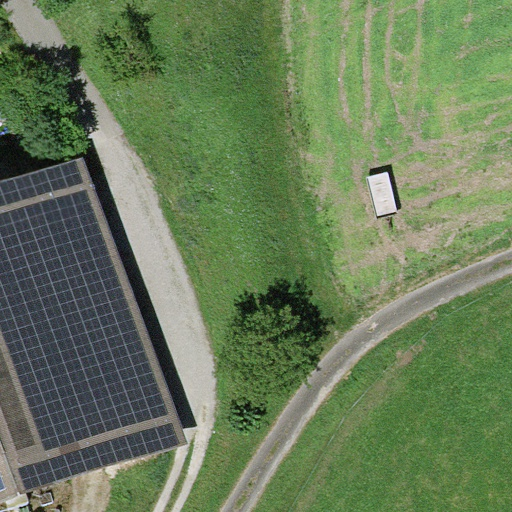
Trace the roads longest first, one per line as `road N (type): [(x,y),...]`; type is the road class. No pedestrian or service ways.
road 1 (unknown): [(151,511),(183,401),(180,306),(149,208),(40,0)]
road 2 (track): [(511,257),(372,324),(279,410),(220,511)]
